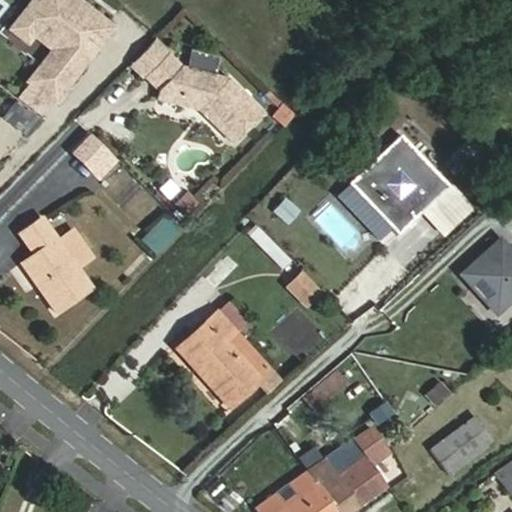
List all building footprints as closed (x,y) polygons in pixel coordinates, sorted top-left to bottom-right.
[(112,29),(76,0),(34,0),(22,15),(38,28),(58,44),(28,81),(54,102),(112,29)] [(38,28),(22,15),(11,29),(27,42),(38,28)] [(146,82),(170,56),(157,44),(133,69),(146,82)] [(195,112),(204,121),(229,147),(260,116),(228,84),(183,69),(170,56),(146,82),(161,97),(160,101),(195,112)] [(195,131),(204,121),(195,112),(160,101),(157,115),(190,125),(195,131)] [(285,128),(296,116),(282,103),(271,115),(285,128)] [(12,105),(6,118),(33,130),(39,116),(12,105)] [(113,153),(91,131),(74,149),(95,171),(113,153)] [(393,227),(399,234),(451,184),(401,133),(338,194),(381,239),(393,227)] [(453,183),(424,211),(445,233),(474,205),(453,183)] [(188,191),(177,203),(187,213),(199,201),(188,191)] [(290,227),(302,211),(285,197),(273,214),(290,227)] [(140,240),(157,258),(183,233),(166,215),(140,240)] [(48,250),(41,255),(30,266),(72,312),(104,280),(88,263),(101,251),(77,226),(64,238),(45,218),(25,238),(36,250),(42,244),(48,250)] [(256,225),(246,235),(282,269),(292,260),(256,225)] [(496,313),(511,298),(511,252),(500,239),(461,274),(496,313)] [(36,250),(41,255),(48,250),(42,244),(36,250)] [(318,289),(301,270),(286,283),(303,302),(318,289)] [(177,348),(190,363),(228,407),(269,371),(229,325),(217,312),(177,348)] [(312,411),(345,381),(335,371),(303,400),(312,411)] [(440,380),(424,395),(436,408),(452,392),(440,380)] [(491,438),(475,416),(430,450),(446,472),(491,438)] [(351,439),(362,454),(371,467),(389,454),(368,426),(351,439)] [(333,511),(346,511),(356,505),(334,475),(362,454),(351,439),(305,472),(333,511)] [(334,475),(356,505),(384,484),(371,467),(362,454),(334,475)] [(511,494),(511,461),(495,474),(510,496),(511,494)] [(254,508),(256,511),(333,511),(305,472),(254,508)]
